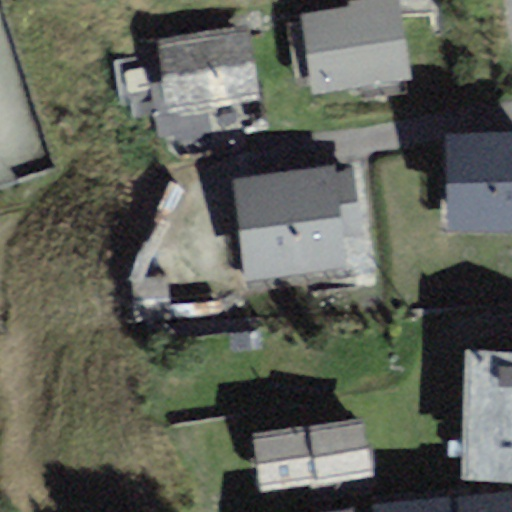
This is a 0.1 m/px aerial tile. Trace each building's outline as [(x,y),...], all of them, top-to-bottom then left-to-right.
[(357,10),(307,17),(317,89),(406,76),(394,0),(382,0),(356,4),(357,10)] [(249,33),(166,43),(174,108),(256,99),(249,33)] [(511,139),(454,141),(456,223),(511,221),(511,139)] [(353,174),(242,186),(251,275),(348,265),(344,232),(359,230),(353,174)] [(511,363),(474,362),(470,471),(511,472),(511,363)] [(360,430),(260,443),(266,487),(366,473),(360,430)] [(511,511),(511,501),(384,511),(511,511)]
